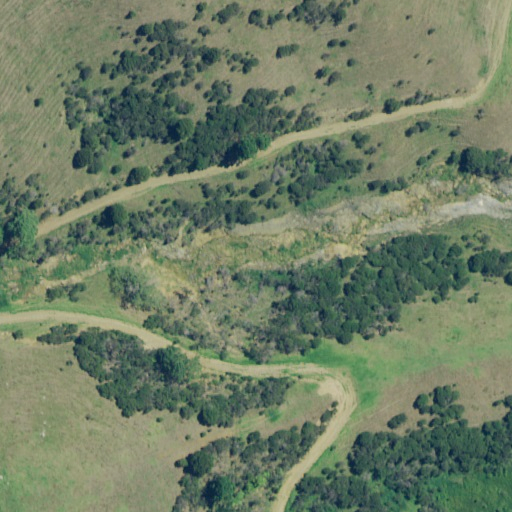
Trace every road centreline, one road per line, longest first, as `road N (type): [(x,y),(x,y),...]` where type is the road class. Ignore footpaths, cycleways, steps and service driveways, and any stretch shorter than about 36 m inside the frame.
road 1 (track): [(511,23),(493,61),(397,115),(50,198),(0,232)]
road 2 (track): [(0,314),(64,314),(214,368),(350,374),(289,463),(289,511)]
